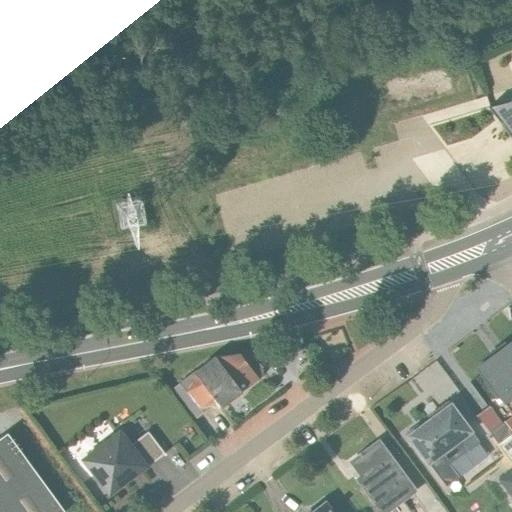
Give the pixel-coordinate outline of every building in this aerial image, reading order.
[(511,101),(489,109),(511,140),(511,101)] [(511,340),(498,351),(511,370),(511,340)] [(476,417),(496,444),(511,432),(511,370),(498,351),(473,368),(511,415),(511,416),(501,424),(489,407),(476,417)] [(214,358),(241,392),(260,378),(262,374),(262,372),(262,368),(261,367),(260,365),(257,363),(255,362),(253,362),(247,353),(214,358)] [(171,390),(194,420),(202,414),(201,412),(216,402),(220,407),(241,392),(214,358),(193,373),(171,390)] [(477,442),(450,402),(405,436),(446,488),(457,479),(448,466),(477,442)] [(136,476),(164,454),(147,432),(129,446),(118,433),(83,460),(109,494),(134,474),(136,476)] [(511,432),(496,444),(511,463),(511,432)] [(0,511),(64,511),(7,434),(0,438),(0,511)] [(378,440),(348,462),(358,476),(354,479),(378,511),(389,511),(416,492),(378,440)] [(332,511),(325,501),(309,511),(332,511)]
